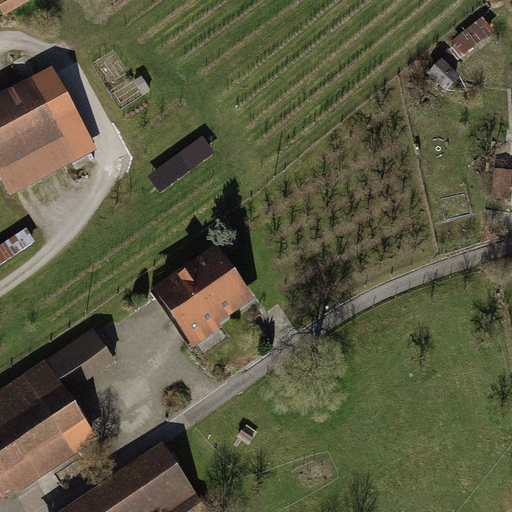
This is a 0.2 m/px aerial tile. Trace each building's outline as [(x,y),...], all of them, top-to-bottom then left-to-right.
[(28,0),(0,0),(0,8),(5,17),(30,3),(28,0)] [(464,53),(493,30),(482,17),(453,40),(464,53)] [(442,57),(427,76),(446,91),(461,72),(442,57)] [(0,178),(11,198),(95,152),(51,72),(0,100),(0,178)] [(203,135),(147,175),(158,191),(214,151),(203,135)] [(510,197),(511,178),(511,169),(494,169),(492,197),(510,199),(510,197)] [(214,244),(151,289),(192,347),(221,326),(218,322),(252,297),(214,244)] [(0,500),(94,438),(65,395),(115,363),(92,329),(0,389),(0,500)] [(207,511),(161,443),(58,511),(207,511)]
